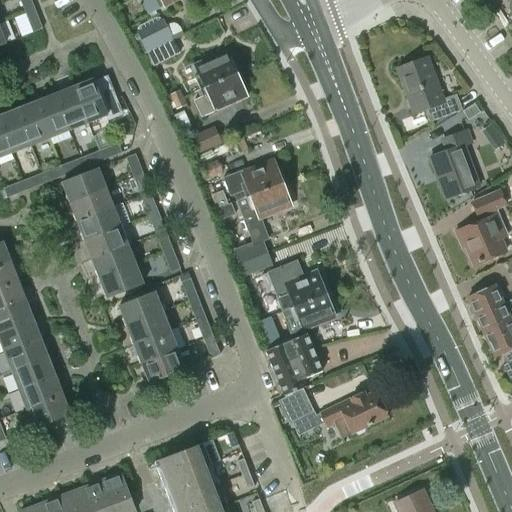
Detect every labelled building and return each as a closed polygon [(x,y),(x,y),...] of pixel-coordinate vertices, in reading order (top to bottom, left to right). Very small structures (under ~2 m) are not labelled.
[(26,13),(34,10),(30,0),(22,0),(21,1),(26,13)] [(140,0),(149,15),(174,1),(173,0),(140,0)] [(34,10),(26,13),(31,27),(40,23),(34,10)] [(140,39),(147,52),(173,40),(168,31),(166,26),(140,39)] [(176,47),(173,40),(147,52),(154,66),(179,53),(176,47)] [(396,68),(413,114),(424,110),(429,122),(461,110),(455,95),(443,100),(427,57),(396,68)] [(194,77),(200,91),(238,73),(233,60),(229,62),(227,59),(215,64),(213,60),(207,63),(207,62),(195,67),(199,75),(194,77)] [(245,87),(238,73),(200,91),(204,97),(193,102),(201,119),(216,112),(215,111),(226,106),(226,105),(232,102),(230,97),(243,91),(242,88),(245,87)] [(93,80),(73,88),(87,124),(106,116),(108,120),(121,115),(106,78),(94,83),(93,80)] [(73,88),(54,95),(68,131),(87,124),(73,88)] [(170,95),(174,103),(183,99),(180,90),(170,95)] [(49,138),(68,131),(54,95),(35,102),(49,138)] [(186,105),(183,99),(174,103),(177,109),(186,105)] [(30,146),(49,138),(35,102),(16,110),(30,146)] [(474,104),(462,112),(468,121),(480,113),(474,104)] [(0,124),(11,153),(30,146),(16,110),(0,116),(0,124)] [(0,157),(11,153),(0,124),(0,157)] [(190,155),(193,154),(194,156),(220,145),(216,135),(213,130),(185,142),(190,155)] [(444,199),(477,187),(463,147),(472,143),(467,131),(441,140),(446,153),(430,158),(444,199)] [(98,151),(102,161),(115,155),(111,146),(98,151)] [(102,161),(98,151),(85,156),(89,166),(102,161)] [(60,166),(64,176),(77,171),(73,161),(60,166)] [(133,177),(143,173),(138,161),(128,165),(133,177)] [(204,180),(222,174),(220,167),(217,161),(200,167),(204,180)] [(64,176),(60,166),(48,171),(52,180),(64,176)] [(69,203),(106,188),(98,168),(62,182),(69,203)] [(233,197),(235,203),(284,183),(278,170),(276,171),(275,169),(261,174),(260,170),(253,172),(252,171),(242,175),(240,172),(222,179),(229,198),(233,197)] [(143,173),(133,177),(138,190),(148,186),(143,173)] [(22,181),(26,191),(39,185),(35,175),(22,181)] [(26,191),(22,181),(9,186),(13,196),(26,191)] [(289,196),(284,183),(235,203),(252,244),(232,252),(238,265),(265,254),(261,243),(267,241),(259,219),(289,207),(286,197),(289,196)] [(113,207),(106,188),(69,203),(76,221),(113,207)] [(217,210),(228,205),(222,191),(211,195),(217,210)] [(458,231),(472,266),(504,253),(497,235),(504,232),(495,210),(504,206),(498,192),(471,203),(479,223),(458,231)] [(147,215),(157,211),(153,199),(142,203),(147,215)] [(228,205),(217,210),(215,210),(219,221),(233,215),(229,205),(228,205)] [(120,225),(113,207),(76,221),(84,239),(120,225)] [(157,211),(147,215),(152,228),(163,224),(157,211)] [(127,244),(120,225),(84,239),(91,258),(127,244)] [(162,253),(172,249),(167,236),(157,240),(162,253)] [(0,266),(10,263),(2,243),(0,243),(0,266)] [(91,258),(98,278),(135,264),(127,244),(91,258)] [(172,249),(162,253),(166,266),(177,262),(172,249)] [(267,259),(265,254),(238,265),(242,277),(270,266),(267,259)] [(280,312),(288,309),(326,294),(322,281),(319,282),(318,278),(304,283),(296,262),(266,274),(276,299),(275,299),(280,312)] [(0,288),(18,282),(10,263),(0,266),(0,288)] [(142,283),(135,264),(98,278),(106,297),(142,283)] [(0,310),(25,301),(18,282),(0,288),(0,310)] [(187,301),(197,297),(192,285),(182,289),(187,301)] [(507,321),(511,319),(511,300),(511,301),(503,305),(495,286),(465,300),(469,308),(468,310),(471,315),(473,316),(481,334),(507,321)] [(117,306),(125,325),(161,311),(154,292),(117,306)] [(332,307),(326,294),(288,309),(291,317),(283,320),(289,335),(313,325),(313,324),(320,321),(318,316),(331,311),(329,308),(332,307)] [(197,297),(187,301),(193,315),(202,311),(197,297)] [(0,332),(32,319),(25,301),(0,310),(0,332)] [(125,325),(132,344),(169,330),(161,311),(125,325)] [(270,317),(255,323),(265,346),(266,349),(266,350),(283,343),(272,316),(270,317)] [(40,338),(32,319),(0,332),(0,343),(4,352),(40,338)] [(511,319),(507,321),(481,334),(493,359),(501,356),(505,364),(511,360),(511,319)] [(202,339),(212,335),(207,323),(197,327),(202,339)] [(132,344),(140,364),(176,350),(169,330),(132,344)] [(265,351),(284,399),(291,396),(290,393),(302,389),(302,388),(305,387),(302,379),(321,371),(306,334),(265,351)] [(212,335),(202,339),(207,352),(217,348),(212,335)] [(47,357),(40,338),(4,352),(11,371),(47,357)] [(176,350),(140,364),(147,383),(184,369),(176,350)] [(15,380),(18,390),(54,376),(47,357),(11,371),(11,372),(6,374),(9,382),(15,380)] [(62,395),(54,376),(18,390),(26,409),(62,395)] [(291,396),(284,399),(279,401),(288,422),(312,412),(302,389),(290,393),(291,396)] [(340,439),(354,433),(358,435),(364,432),(365,427),(386,416),(374,391),(364,396),(363,393),(319,413),(326,428),(333,425),(340,439)] [(26,409),(33,428),(70,414),(62,395),(26,409)] [(231,449),(238,446),(233,432),(226,434),(231,449)] [(162,482),(210,464),(203,443),(154,462),(162,482)] [(241,475),(248,473),(243,459),(236,462),(241,475)] [(218,484),(210,464),(162,482),(170,502),(218,484)] [(100,480),(112,511),(130,511),(136,510),(121,472),(100,480)] [(248,473),(241,475),(247,489),(254,487),(248,473)] [(89,511),(112,511),(100,480),(80,488),(89,511)] [(170,502),(173,511),(205,511),(226,504),(218,484),(170,502)] [(66,511),(89,511),(80,488),(60,496),(66,511)] [(394,504),(397,511),(429,511),(420,492),(394,504)] [(43,511),(66,511),(60,496),(40,504),(43,511)] [(255,511),(263,511),(258,499),(252,502),(255,511)]
